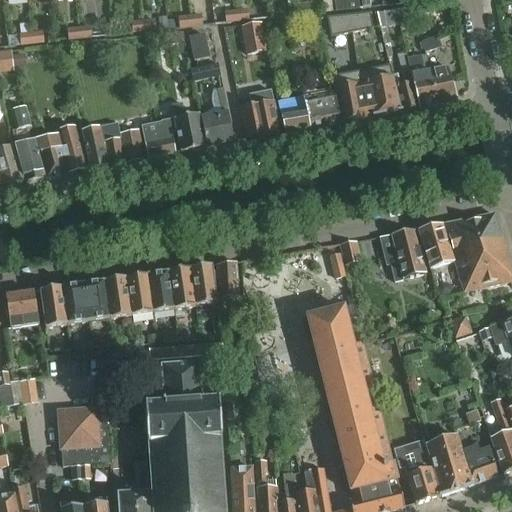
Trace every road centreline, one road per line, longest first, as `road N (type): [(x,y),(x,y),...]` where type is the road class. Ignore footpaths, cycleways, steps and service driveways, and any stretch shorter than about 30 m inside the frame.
road 1 (residential): [(0,284),(511,200)]
road 2 (residential): [(0,207),(494,111)]
